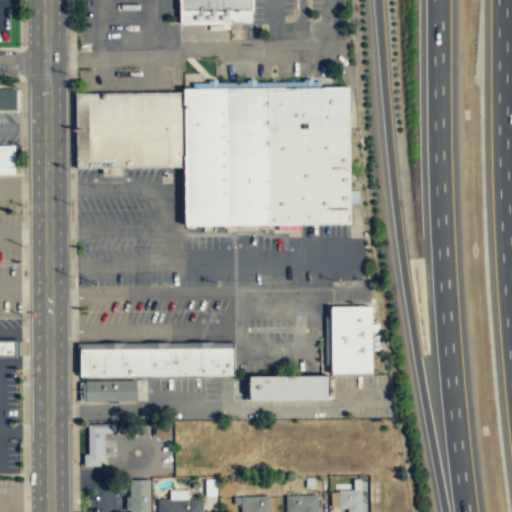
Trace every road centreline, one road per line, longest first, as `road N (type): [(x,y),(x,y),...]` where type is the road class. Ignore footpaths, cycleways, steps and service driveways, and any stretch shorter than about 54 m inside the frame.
road 1 (motorway): [(376,0),(397,237),(443,511)]
road 2 (motorway): [(436,0),(438,207),(463,511)]
road 3 (secondary): [(46,0),(49,511)]
road 4 (motorway): [(511,355),(500,0)]
